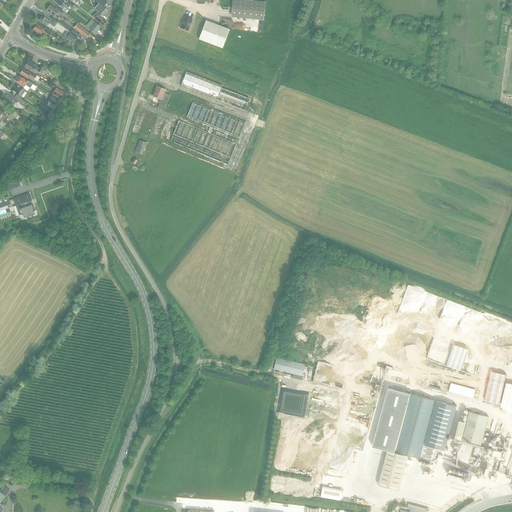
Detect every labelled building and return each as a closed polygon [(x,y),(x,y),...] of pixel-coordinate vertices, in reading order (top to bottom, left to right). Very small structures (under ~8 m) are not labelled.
[(245,0),(232,0),(231,17),(263,20),(265,2),(245,0)] [(99,3),(94,8),(95,9),(101,14),(106,9),(99,3)] [(50,4),(46,10),(54,15),(57,11),(58,12),(61,14),(63,11),(58,8),(57,9),(50,4)] [(100,15),(98,13),(94,18),(99,22),(104,18),(100,15)] [(46,25),(48,22),(54,27),(57,23),(51,18),(50,19),(44,14),(42,16),(41,16),(39,19),(46,25)] [(181,23),(180,28),(188,31),(192,19),(185,16),(182,23),(181,23)] [(61,23),(67,26),(70,22),(64,18),(61,23)] [(91,19),(86,25),(95,32),(100,26),(91,19)] [(206,20),(198,39),(222,48),(229,29),(206,20)] [(34,28),(33,29),(37,32),(38,33),(39,34),(40,34),(42,32),(49,37),(52,34),(41,26),(40,27),(37,24),(36,25),(35,25),(34,27),(34,28)] [(78,24),(74,28),(87,38),(90,34),(78,24)] [(72,42),(75,38),(76,38),(79,35),(73,29),(66,37),(72,42)] [(44,71),(46,68),(41,65),(39,68),(36,66),(31,62),(31,63),(28,61),(25,67),(33,72),(34,69),(41,73),(43,70),(44,71)] [(37,81),(40,77),(36,75),(36,76),(23,68),(20,74),(27,78),(29,76),(37,81)] [(211,83),(212,80),(185,71),(180,85),(216,98),(219,89),(215,88),(216,85),(211,83)] [(30,88),(32,84),(28,80),(27,81),(20,76),(16,81),(24,87),(25,84),(30,88)] [(10,89),(18,95),(20,97),(25,90),(14,83),(10,89)] [(158,98),(161,99),(165,88),(157,84),(149,101),(156,104),(158,98)] [(55,90),(52,94),(60,99),(63,95),(64,92),(56,88),(55,90)] [(5,95),(4,97),(4,98),(13,105),(16,102),(17,103),(18,102),(20,103),(23,100),(16,95),(14,98),(8,93),(6,95),(5,95)] [(54,105),(58,100),(52,95),(48,101),(54,105)] [(191,103),(185,117),(238,137),(243,122),(191,103)] [(47,115),(52,109),(44,104),(40,110),(47,115)] [(6,109),(12,114),(15,117),(18,114),(14,111),(14,112),(8,106),(6,109)] [(290,137),(283,156),(292,159),(297,145),(302,147),(299,155),(313,160),(320,143),(312,140),(315,131),(325,135),(325,136),(329,137),(331,133),(330,132),(333,123),(308,114),(302,130),(293,126),(290,135),(289,134),(288,137),(290,137)] [(29,120),(35,125),(39,120),(33,115),(29,120)] [(177,121),(170,141),(226,162),(226,161),(223,160),(225,153),(220,152),(221,151),(231,154),(236,142),(177,121)] [(137,139),(135,151),(142,153),(144,141),(137,139)] [(31,206),(29,202),(32,201),(29,193),(13,199),(15,205),(17,205),(19,209),(21,208),(24,218),(34,214),(34,213),(34,212),(31,206)] [(468,352),(454,346),(446,366),(460,372),(468,352)] [(303,376),(305,364),(276,358),(273,369),(303,376)] [(505,376),(491,373),(484,402),(499,405),(505,376)] [(511,385),(507,384),(502,407),(511,408),(511,385)] [(387,387),(371,446),(395,452),(411,394),(387,387)] [(411,394),(395,452),(420,459),(436,401),(411,394)] [(445,450),(457,406),(437,401),(425,445),(421,459),(422,459),(441,464),(445,450)] [(462,461),(460,468),(477,473),(480,461),(485,463),(486,460),(487,460),(488,455),(500,458),(504,459),(506,451),(502,450),(502,451),(481,446),(489,417),(469,411),(456,460),(462,461)] [(403,476),(408,456),(388,451),(378,485),(399,491),(400,486),(407,488),(409,478),(403,476)] [(422,459),(419,471),(438,476),(441,465),(441,464),(422,459)] [(322,486),(320,497),(340,500),(342,489),(322,486)] [(8,492),(2,487),(0,489),(0,494),(3,497),(4,497),(8,492)]
